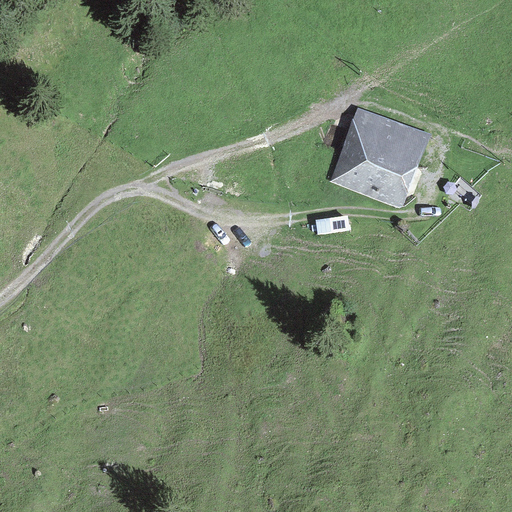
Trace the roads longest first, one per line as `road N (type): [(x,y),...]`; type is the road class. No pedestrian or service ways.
road 1 (track): [(145,190),(222,218),(423,213)]
road 2 (track): [(145,190),(99,203),(0,302)]
